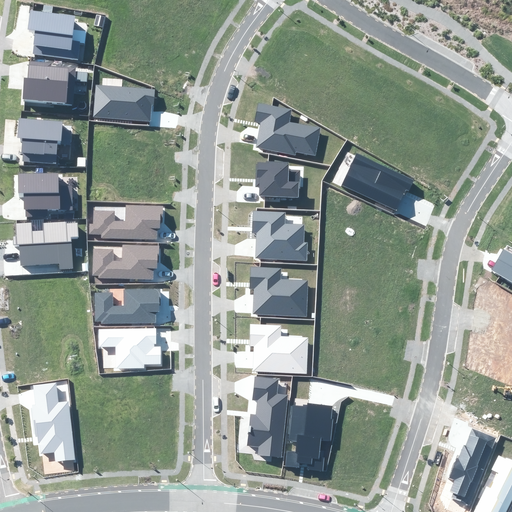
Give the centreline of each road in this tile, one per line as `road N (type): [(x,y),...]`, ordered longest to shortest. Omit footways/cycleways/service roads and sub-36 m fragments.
road 1 (residential): [(269,0),(230,55),(207,131),(202,502)]
road 2 (residential): [(511,142),(457,236),(424,409),(391,511)]
road 3 (residential): [(333,0),(511,108)]
road 4 (residential): [(47,511),(202,502)]
